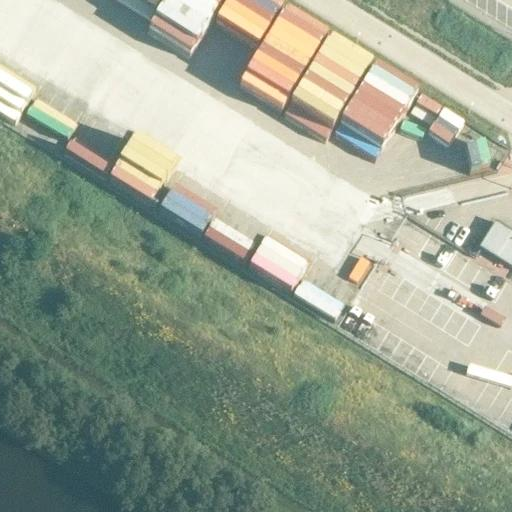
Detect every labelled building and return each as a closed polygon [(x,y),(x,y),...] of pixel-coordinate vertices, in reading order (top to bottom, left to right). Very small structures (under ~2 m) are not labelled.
[(172,0),(169,6),(212,31),(230,0),(172,0)] [(234,0),(214,37),(256,60),(280,17),(249,0),(234,0)] [(387,146),(418,94),(331,42),(305,84),(340,105),(345,98),(355,104),(345,120),(387,146)] [(74,149),(94,104),(51,85),(32,131),(74,149)] [(164,201),(177,180),(136,156),(124,178),(164,201)] [(171,198),(162,216),(202,238),(211,221),(171,198)] [(511,234),(495,224),(478,251),(511,272),(511,234)] [(257,264),(253,272),(294,293),(298,285),(257,264)]
